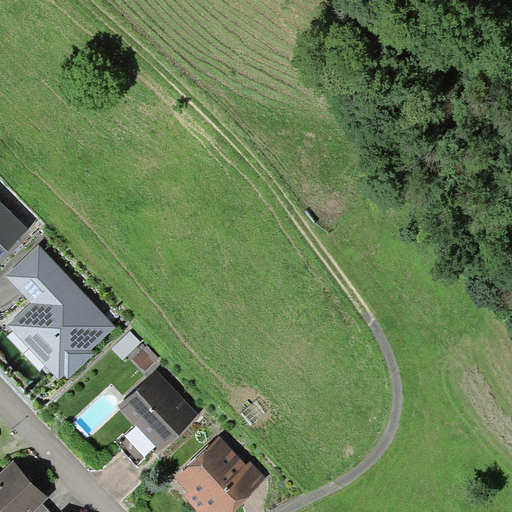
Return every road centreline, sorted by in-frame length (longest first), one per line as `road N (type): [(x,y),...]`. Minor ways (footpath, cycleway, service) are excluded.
road 1 (track): [(295,511),(378,459),(392,433),(399,377),(373,325),(254,160),(84,0)]
road 2 (residential): [(113,511),(0,391)]
